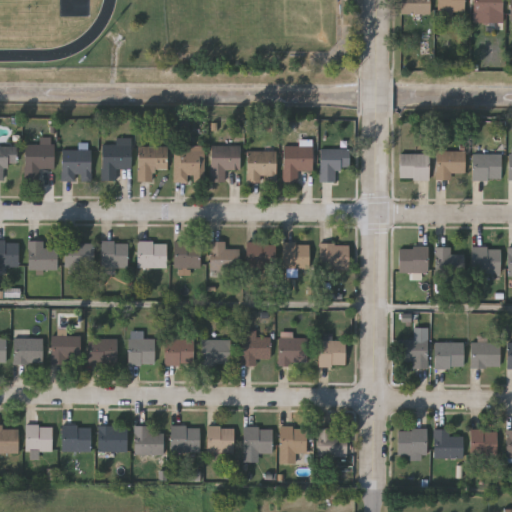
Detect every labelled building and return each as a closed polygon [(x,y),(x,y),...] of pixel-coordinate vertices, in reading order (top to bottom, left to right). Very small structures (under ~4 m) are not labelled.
[(430,0),(430,13),(401,13),(401,0),(430,0)] [(465,0),(465,11),(438,11),(438,0),(465,0)] [(503,0),(503,23),(474,23),(474,0),(503,0)] [(131,169),(117,169),(117,181),(103,181),(103,145),(117,145),(117,138),(131,138),(131,169)] [(26,144),(55,144),(55,169),(39,169),(39,180),(26,180),(26,144)] [(17,165),(5,165),(5,180),(0,180),(0,145),(17,145),(17,165)] [(211,182),(211,145),(241,145),(241,169),(226,169),(226,182),(211,182)] [(168,146),(168,169),(154,169),(154,181),(139,181),(139,146),(168,146)] [(314,170),(298,170),(298,182),(284,182),(284,147),(314,147),(314,170)] [(321,182),(321,149),(350,149),(350,169),(337,169),(337,182),(321,182)] [(92,150),(92,181),(62,181),(62,150),(92,150)] [(174,181),(174,150),(204,150),(204,181),(174,181)] [(278,151),(278,182),(248,182),(248,151),(278,151)] [(437,180),(437,151),(466,151),(466,174),(452,174),(452,180),(437,180)] [(429,154),(429,180),(401,180),(401,154),(429,154)] [(473,180),(473,154),(502,154),(502,180),(473,180)] [(0,267),(0,242),(19,242),(19,267),(0,267)] [(58,271),(29,271),(29,242),(45,242),(45,248),(58,248),(58,271)] [(65,242),(94,242),(94,269),(65,269),(65,242)] [(167,268),(138,268),(138,242),(167,242),(167,268)] [(201,269),(174,269),(174,242),(201,242),(201,269)] [(210,271),(210,242),(226,242),(226,250),(240,250),(240,271),(210,271)] [(248,269),(248,243),(275,243),(275,269),(248,269)] [(311,269),(283,269),(283,243),(311,243),(311,269)] [(102,269),(102,244),(128,244),(128,269),(102,269)] [(320,269),(320,244),(350,244),(350,269),(320,269)] [(400,273),(400,247),(429,247),(429,273),(400,273)] [(451,247),(451,254),(465,254),(465,275),(436,275),(436,247),(451,247)] [(501,273),(473,273),(473,248),(501,248),(501,273)] [(320,366),(320,335),(346,335),(346,366),(320,366)] [(81,336),(81,364),(51,364),(51,336),(81,336)] [(0,364),(8,364),(8,338),(0,337),(0,364)] [(242,366),(242,337),(272,337),(272,358),(257,358),(257,366),(242,366)] [(278,337),(308,337),(308,364),(278,364),(278,337)] [(43,339),(43,364),(15,364),(15,339),(43,339)] [(117,364),(89,364),(89,339),(117,339),(117,364)] [(155,364),(129,364),(129,339),(155,339),(155,364)] [(193,365),(164,365),(164,339),(193,339),(193,365)] [(231,364),(202,364),(202,340),(231,340),(231,364)] [(402,340),(429,340),(429,366),(402,366),(402,340)] [(435,368),(435,343),(465,343),(465,368),(435,368)] [(501,368),(472,368),(472,343),(501,343),(501,368)] [(0,426),(18,426),(18,453),(0,453),(0,426)] [(53,426),(53,451),(26,451),(26,426),(53,426)] [(92,426),(92,451),(62,451),(62,426),(92,426)] [(128,452),(98,452),(98,427),(128,427),(128,452)] [(135,454),(135,427),(165,427),(165,454),(135,454)] [(171,453),(171,427),(201,427),(201,453),(171,453)] [(235,427),(235,453),(207,453),(207,427),(235,427)] [(280,464),(280,427),(307,427),(307,454),(297,454),(297,464),(280,464)] [(273,428),(273,453),(244,453),(244,428),(273,428)] [(347,457),(317,457),(317,429),(347,429),(347,457)] [(427,429),(428,458),(411,458),(411,455),(399,455),(398,430),(427,429)] [(450,437),(463,437),(463,459),(434,459),(434,430),(450,430),(450,437)] [(498,457),(471,457),(471,430),(498,430),(498,457)]
